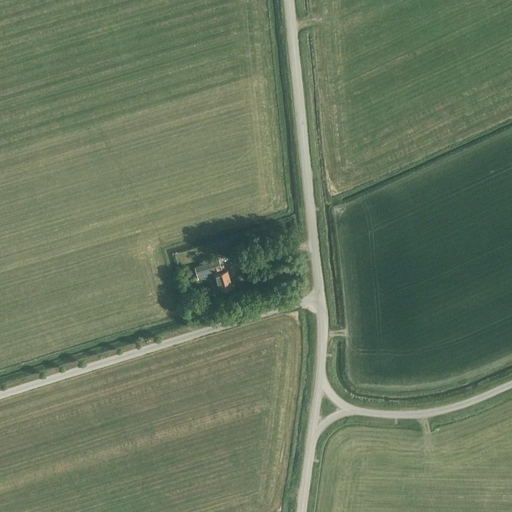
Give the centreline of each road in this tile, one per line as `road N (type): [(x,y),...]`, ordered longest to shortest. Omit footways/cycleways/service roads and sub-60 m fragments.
road 1 (unclassified): [(0,395),(319,296)]
road 2 (unclassified): [(319,296),(288,0)]
road 3 (unclassified): [(354,411),(418,414),(511,383)]
